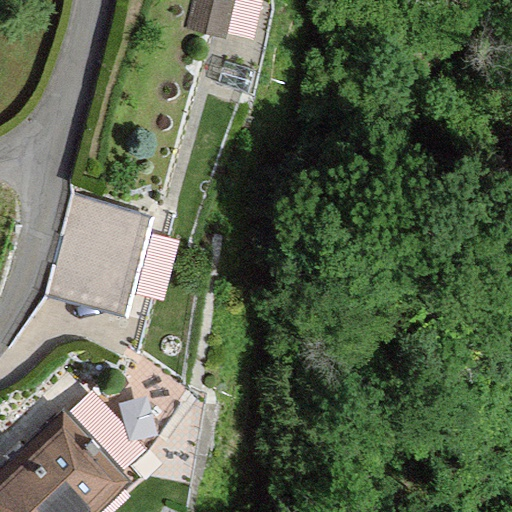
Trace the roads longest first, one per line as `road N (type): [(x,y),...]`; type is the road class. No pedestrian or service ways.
road 1 (residential): [(48,162),(85,0)]
road 2 (residential): [(0,313),(22,281),(48,162)]
